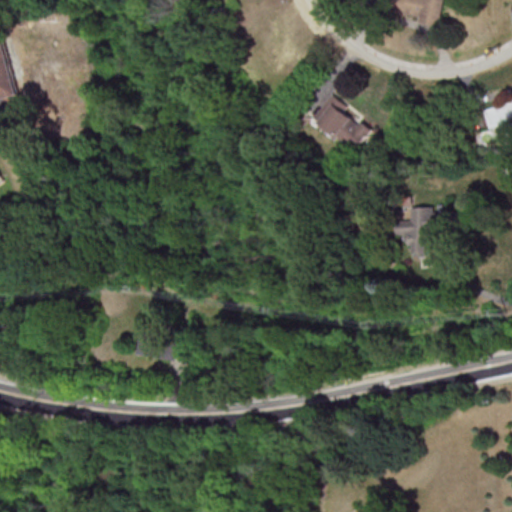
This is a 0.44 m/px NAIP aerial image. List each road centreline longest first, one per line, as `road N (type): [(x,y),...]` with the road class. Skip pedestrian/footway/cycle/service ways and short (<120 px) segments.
road 1 (tertiary): [(511,362),(232,413)]
road 2 (residential): [(511,47),(483,62),(419,71),(333,29),(315,0)]
road 3 (tertiary): [(190,416),(74,409),(0,392)]
